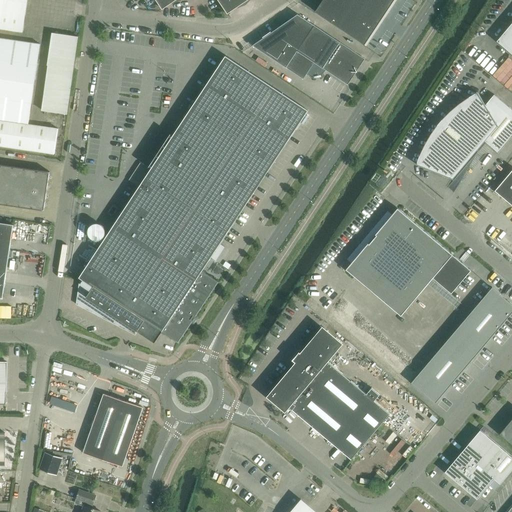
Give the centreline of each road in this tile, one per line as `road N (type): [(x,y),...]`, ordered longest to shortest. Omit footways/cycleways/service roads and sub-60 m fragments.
road 1 (tertiary): [(231,307),(435,0)]
road 2 (unclassified): [(45,339),(93,12)]
road 3 (unclassified): [(373,511),(511,357)]
road 4 (unclassified): [(93,12),(218,32),(281,0)]
road 5 (unclassified): [(24,511),(45,339)]
road 6 (unclassified): [(257,421),(373,511)]
road 7 (unclassified): [(511,272),(408,186)]
